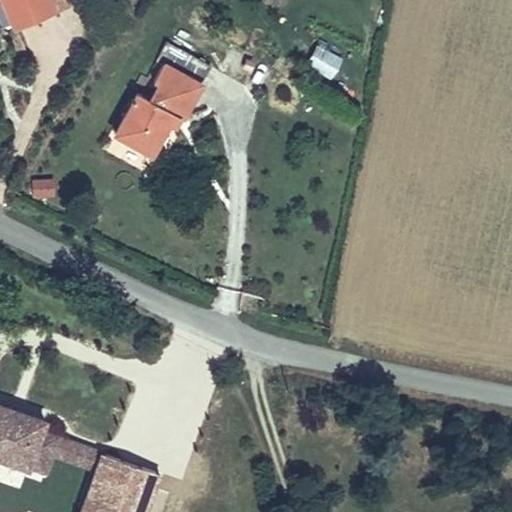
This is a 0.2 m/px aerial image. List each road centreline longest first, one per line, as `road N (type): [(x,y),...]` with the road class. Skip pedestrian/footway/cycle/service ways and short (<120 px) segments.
road 1 (tertiary): [(511,394),(323,357),(224,328),(0,226)]
road 2 (unknown): [(256,337),(294,488)]
